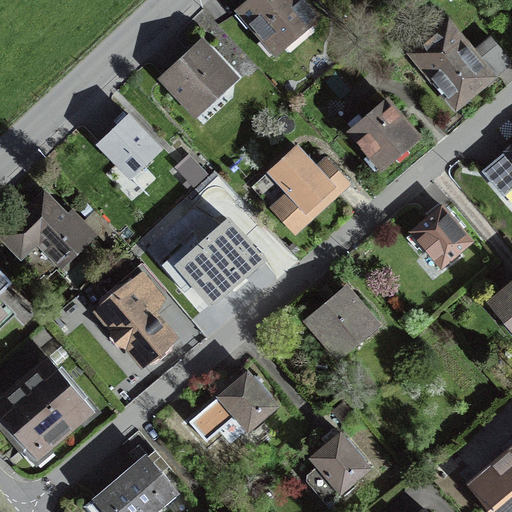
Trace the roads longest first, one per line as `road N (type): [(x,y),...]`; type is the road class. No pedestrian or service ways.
road 1 (residential): [(511,98),(20,511)]
road 2 (unclassified): [(175,0),(0,163)]
